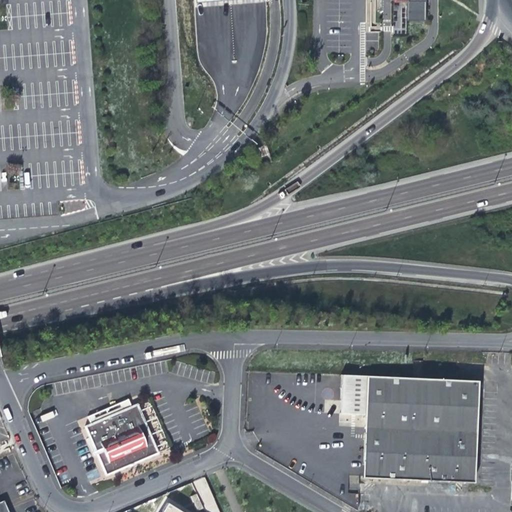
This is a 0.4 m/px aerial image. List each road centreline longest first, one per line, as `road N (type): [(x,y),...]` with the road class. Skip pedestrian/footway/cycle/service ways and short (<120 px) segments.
road 1 (trunk): [(497,0),(472,49),(279,192),(220,223),(61,272)]
road 2 (trunk): [(0,316),(511,188)]
road 3 (trunk): [(0,319),(305,265),(352,262),(511,280)]
road 4 (trunk): [(511,164),(61,272)]
road 5 (residential): [(1,385),(51,496),(66,508),(84,511),(216,459),(228,447)]
road 6 (residential): [(511,341),(232,337)]
road 7 (residential): [(232,337),(1,385)]
road 8 (residential): [(228,447),(336,511)]
